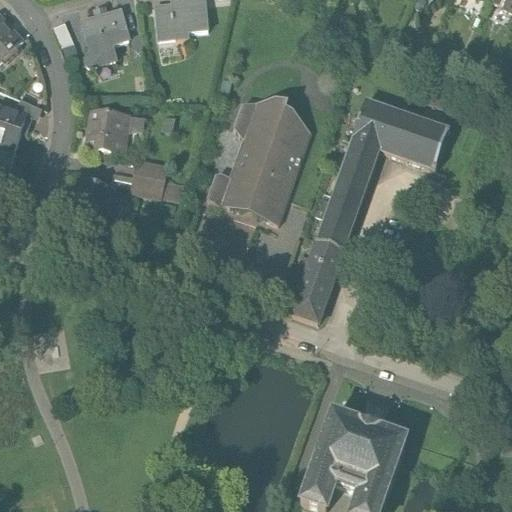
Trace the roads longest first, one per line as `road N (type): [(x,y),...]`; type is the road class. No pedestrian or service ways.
road 1 (residential): [(511,407),(29,240)]
road 2 (residential): [(19,0),(42,25),(63,124),(29,240)]
